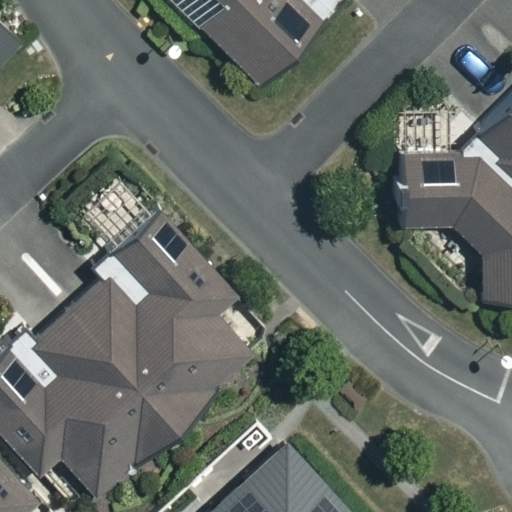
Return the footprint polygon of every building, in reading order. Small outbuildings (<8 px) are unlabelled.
[(176,0),(252,73),(322,0),(176,0)] [(0,39),(13,27),(0,13),(0,39)] [(511,73),(460,124),(438,102),(354,184),(397,227),(421,204),(474,259),(454,278),(499,324),(511,311),(511,73)] [(26,303),(0,327),(0,434),(29,466),(48,448),(93,497),(245,355),(205,312),(235,285),(177,222),(155,243),(132,219),(33,311),(26,303)] [(348,511),(275,433),(191,511),(348,511)] [(23,511),(37,498),(0,460),(0,511),(23,511)]
